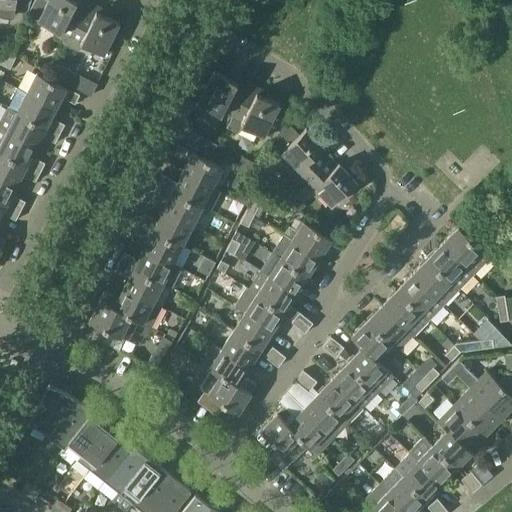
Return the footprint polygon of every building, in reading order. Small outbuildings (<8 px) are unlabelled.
[(0,0),(0,13),(14,15),(16,0),(0,0)] [(34,0),(27,15),(38,20),(59,31),(55,38),(67,44),(89,2),(85,0),(34,0)] [(100,7),(89,2),(67,44),(79,50),(82,43),(103,54),(119,23),(98,12),(100,7)] [(223,113),(231,117),(233,113),(248,83),(237,77),(235,82),(214,71),(198,102),(221,114),(222,112),(223,113)] [(37,72),(27,93),(56,107),(66,87),(37,72)] [(260,89),(248,83),(233,113),(231,117),(226,126),(238,132),(242,124),(264,136),(266,132),(272,135),(285,111),(278,108),(280,105),(258,93),(260,89)] [(46,127),(56,107),(27,93),(18,88),(8,108),(17,112),(46,127)] [(70,89),(66,99),(75,103),(80,94),(70,89)] [(0,128),(7,132),(36,146),(46,127),(17,112),(8,108),(0,123),(0,128)] [(50,129),(60,133),(64,124),(55,119),(50,129)] [(293,172),(302,182),(329,157),(322,149),(324,147),(307,128),(300,135),(290,124),(283,131),(278,138),(286,147),(281,152),(297,169),(293,172)] [(0,151),(27,165),(36,146),(7,132),(0,128),(0,151)] [(46,138),(55,142),(60,133),(50,129),(46,138)] [(211,156),(217,144),(187,129),(181,141),(211,156)] [(231,165),(237,152),(219,143),(213,156),(231,165)] [(188,149),(179,145),(174,154),(184,159),(188,149)] [(0,176),(17,184),(27,165),(0,151),(0,176)] [(212,186),(222,167),(193,152),(182,172),(212,186)] [(254,163),(243,157),(238,168),(249,173),(254,163)] [(336,165),(329,157),(302,182),(312,192),(315,188),(331,205),(357,182),(339,162),(336,165)] [(31,167),(40,172),(45,162),(35,158),(31,167)] [(26,176),(36,181),(40,172),(31,167),(26,176)] [(221,191),(212,186),(182,172),(177,181),(173,179),(168,189),(172,191),(202,206),(211,210),(221,191)] [(163,175),(159,184),(168,189),(173,179),(163,175)] [(0,199),(7,203),(11,205),(16,196),(12,194),(17,184),(0,176),(0,199)] [(168,189),(159,184),(154,193),(164,198),(168,189)] [(247,204),(251,195),(240,190),(236,198),(247,204)] [(202,206),(172,191),(163,210),(192,225),(202,206)] [(11,205),(21,210),(25,201),(16,196),(11,205)] [(260,204),(252,200),(246,211),(254,215),(260,204)] [(7,215),(16,219),(21,210),(11,205),(7,215)] [(163,210),(153,230),(182,244),(192,225),(163,210)] [(248,226),(254,215),(246,211),(240,222),(248,226)] [(144,213),(139,223),(148,227),(153,218),(144,213)] [(292,239),(319,257),(332,238),(304,220),(292,238),(292,239)] [(148,227),(139,223),(135,232),(144,236),(148,227)] [(491,257),(458,226),(442,243),(474,274),(491,257)] [(182,244),(153,230),(143,249),(172,264),(173,261),(182,244)] [(308,275),(319,257),(292,239),(292,238),(284,233),(272,251),(281,256),(280,257),(308,275)] [(240,242),(232,238),(227,250),(234,253),(240,242)] [(442,243),(427,258),(459,290),(474,274),(442,243)] [(182,265),(173,261),(172,264),(143,249),(133,268),(162,283),(164,281),(172,285),(182,265)] [(308,275),(280,257),(281,256),(272,251),(259,270),(296,294),(308,275)] [(124,252),(119,261),(129,266),(133,256),(124,252)] [(427,258),(412,274),(444,305),(459,290),(427,258)] [(221,260),(217,268),(225,273),(229,264),(221,260)] [(129,266),(119,261),(115,270),(124,275),(129,266)] [(162,283),(133,268),(123,287),(153,302),(162,283)] [(246,286),(285,311),(296,294),(259,270),(248,287),(246,286)] [(412,274),(397,289),(429,320),(444,305),(412,274)] [(245,312),(273,330),(285,311),(246,286),(234,305),(245,312)] [(161,306),(153,302),(123,287),(114,305),(114,306),(131,315),(131,316),(138,320),(142,322),(143,322),(151,326),(161,306)] [(397,289),(382,304),(414,335),(429,320),(397,289)] [(101,298),(109,303),(114,294),(105,290),(101,298)] [(496,296),(498,308),(507,307),(505,298),(505,295),(496,296)] [(114,305),(109,303),(101,298),(89,320),(95,323),(90,333),(119,350),(125,338),(128,340),(138,320),(131,316),(131,315),(114,306),(114,305)] [(382,304),(367,320),(398,350),(413,335),(414,336),(414,335),(382,304)] [(507,308),(507,307),(498,308),(500,321),(508,320),(507,308)] [(245,312),(233,330),(261,348),(273,330),(245,312)] [(298,326),(306,317),(299,312),(292,322),(298,326)] [(306,317),(298,326),(305,332),(313,322),(306,317)] [(376,359),(376,358),(384,365),(398,350),(367,320),(351,336),(362,347),(363,346),(376,359)] [(170,328),(167,334),(175,337),(178,332),(170,328)] [(233,330),(222,348),(221,349),(249,366),(261,348),(233,330)] [(323,346),(329,351),(337,341),(331,336),(323,346)] [(494,347),(493,338),(492,338),(480,339),(481,348),(494,347)] [(469,350),(481,348),(480,339),(457,342),(454,345),(460,351),(469,350)] [(337,341),(329,351),(336,357),(344,347),(337,341)] [(237,384),(238,383),(249,366),(221,349),(222,348),(213,342),(201,361),(209,367),(211,369),(221,374),(237,384)] [(452,360),(460,351),(454,345),(446,354),(452,360)] [(182,350),(175,346),(170,354),(177,358),(182,350)] [(265,356),(271,360),(278,351),(272,346),(265,356)] [(362,347),(348,361),(378,391),(394,375),(384,365),(376,358),(376,359),(363,346),(362,347)] [(286,356),(278,351),(271,360),(278,366),(286,356)] [(152,353),(146,364),(155,369),(161,359),(152,353)] [(479,378),(460,359),(451,368),(457,374),(470,387),(502,419),(511,408),(511,395),(487,371),(479,378)] [(348,361),(332,377),(363,407),(377,391),(378,392),(378,391),(348,361)] [(433,367),(424,375),(431,382),(439,373),(433,367)] [(448,383),(457,374),(451,368),(442,377),(448,383)] [(237,412),(251,391),(243,386),(238,383),(237,384),(221,374),(211,369),(200,388),(204,391),(198,401),(207,408),(214,397),(237,412)] [(295,380),(302,385),(310,375),(303,370),(295,380)] [(310,375),(302,385),(309,391),(317,381),(310,375)] [(431,382),(424,375),(416,384),(422,390),(431,382)] [(317,393),(347,422),(348,423),(363,407),(332,377),(317,393)] [(256,383),(248,378),(243,386),(251,391),(256,383)] [(48,433),(49,434),(77,399),(73,396),(70,394),(49,384),(29,424),(48,433)] [(415,397),(422,390),(416,384),(410,391),(409,391),(415,397)] [(486,435),(502,419),(470,387),(454,404),(486,435)] [(434,398),(427,392),(419,401),(425,407),(434,398)] [(317,393),(302,409),(332,438),(347,422),(317,393)] [(49,434),(63,445),(91,410),(77,399),(49,434)] [(438,421),(447,430),(448,429),(471,451),(471,450),(486,435),(454,404),(438,421)] [(302,409),(288,423),(287,424),(299,436),(308,446),(310,447),(311,447),(317,453),(332,438),(302,409)] [(63,445),(77,457),(105,421),(91,410),(63,445)] [(308,446),(299,436),(287,424),(288,423),(277,412),(261,429),(279,447),(270,457),(284,469),(292,460),(293,460),(308,446)] [(77,457),(91,468),(120,433),(105,421),(77,457)] [(447,430),(433,444),(432,445),(456,467),(472,451),(471,450),(471,451),(448,429),(447,430)] [(91,468),(106,480),(134,444),(120,433),(91,468)] [(408,451),(417,460),(418,460),(441,482),(456,467),(432,445),(433,444),(423,435),(408,451)] [(106,480),(119,490),(120,491),(148,455),(134,444),(106,480)] [(148,455),(120,491),(119,490),(112,500),(126,511),(133,501),(133,502),(161,466),(148,455)] [(426,498),(441,482),(418,460),(417,460),(402,476),(426,498)] [(148,511),(176,478),(161,466),(133,502),(146,511),(148,511)] [(395,467),(379,483),(408,511),(412,511),(426,498),(402,476),(395,467)] [(314,480),(324,490),(334,480),(324,470),(314,480)] [(461,479),(467,485),(476,477),(471,471),(461,479)] [(17,480),(4,473),(0,480),(13,487),(17,480)] [(481,484),(476,477),(467,485),(472,492),(481,484)] [(172,511),(190,489),(176,478),(148,511),(172,511)] [(27,495),(33,485),(26,481),(20,491),(27,495)] [(371,507),(373,509),(376,511),(408,511),(379,483),(363,498),(372,507),(371,507)] [(41,489),(33,485),(27,495),(35,500),(41,489)] [(180,511),(204,511),(210,505),(195,493),(180,511)] [(428,506),(432,511),(435,511),(443,505),(437,498),(428,506)] [(54,511),(58,511),(64,503),(57,499),(50,510),(54,511)] [(68,511),(71,508),(64,503),(58,511),(68,511)]
